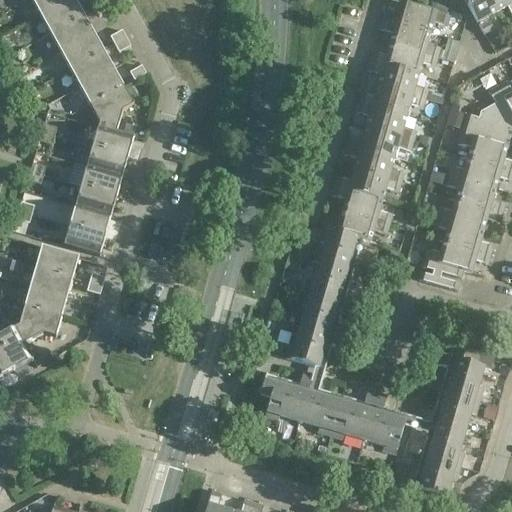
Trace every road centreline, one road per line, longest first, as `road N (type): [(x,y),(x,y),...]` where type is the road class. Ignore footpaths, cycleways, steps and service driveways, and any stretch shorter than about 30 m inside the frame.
road 1 (residential): [(98,360),(171,106),(121,0)]
road 2 (residential): [(314,227),(380,0)]
